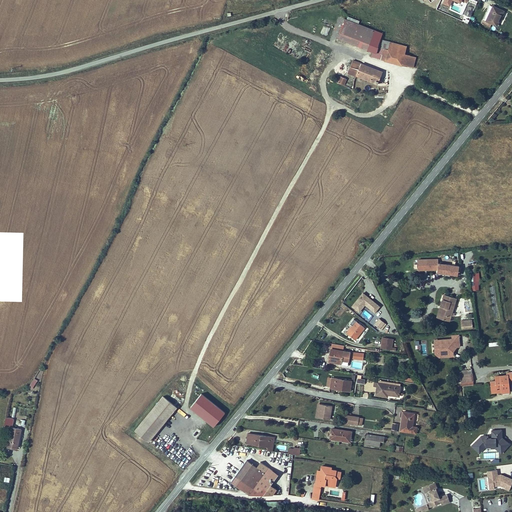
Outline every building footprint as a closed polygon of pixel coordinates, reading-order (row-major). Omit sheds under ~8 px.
[(498,27),(505,12),(493,6),(486,21),(498,27)] [(376,51),(379,39),(381,32),(344,17),(336,37),(373,52),(373,50),(376,51)] [(406,46),(379,39),(376,51),(373,50),(373,52),(372,57),(413,69),(417,57),(404,54),(406,46)] [(382,71),(353,60),(350,67),(348,73),(357,76),(371,81),(377,84),(377,83),(382,71)] [(343,85),(345,79),(337,75),(335,80),(339,81),(339,83),(343,85)] [(462,267),(459,266),(460,264),(439,261),(439,258),(418,258),(419,270),(438,269),(437,271),(458,274),(458,273),(461,273),(462,267)] [(479,273),(470,273),(471,285),(480,284),(479,273)] [(380,304),(363,291),(352,306),(360,312),(365,305),(374,312),(380,304)] [(441,305),(444,306),(441,317),(450,320),(458,297),(445,293),(441,305)] [(378,317),(373,323),(381,329),(386,323),(378,317)] [(357,338),(366,326),(358,319),(345,336),(350,339),(350,338),(354,341),(357,338)] [(472,328),(472,319),(461,320),(461,329),(472,328)] [(454,350),(454,341),(461,341),(460,332),(452,333),(453,337),(443,338),(443,343),(439,344),(437,346),(438,354),(441,357),(455,355),(454,350)] [(397,349),(398,345),(393,344),(394,336),(385,335),(384,335),(383,344),(383,346),(397,349)] [(443,343),(443,338),(435,339),(436,353),(438,354),(437,346),(439,344),(443,343)] [(342,343),(331,342),(330,348),(341,350),(342,343)] [(332,360),(332,363),(339,364),(340,359),(341,350),(330,348),(329,354),(328,359),(332,360)] [(341,350),(340,359),(343,359),(343,357),(348,358),(349,351),(341,350)] [(364,352),(353,351),(353,359),(364,360),(364,352)] [(347,365),(348,358),(343,357),(343,359),(340,359),(339,364),(347,365)] [(471,370),(454,371),(454,375),(457,375),(457,377),(459,377),(460,382),(473,381),(472,373),(471,373),(471,370)] [(509,377),(511,376),(511,375),(511,371),(506,371),(506,374),(496,375),(496,380),(497,390),(502,390),(502,392),(510,391),(509,377)] [(361,377),(362,374),(358,373),(356,381),(366,382),(366,378),(361,377)] [(350,389),(352,379),(332,376),(331,386),(350,389)] [(33,388),(38,379),(35,377),(30,387),(33,388)] [(401,384),(378,380),(376,380),(375,384),(377,385),(376,393),(388,395),(388,393),(400,395),(401,384)] [(202,392),(190,406),(214,425),(225,411),(202,392)] [(175,407),(162,396),(133,430),(147,441),(175,407)] [(333,402),(322,400),(320,410),(319,410),(318,415),(331,417),(333,402)] [(414,409),(404,407),(403,413),(401,427),(417,430),(418,423),(413,422),(414,409)] [(360,422),(362,414),(347,412),(346,420),(360,422)] [(14,417),(7,415),(5,424),(12,426),(8,447),(18,449),(22,430),(22,428),(12,426),(14,417)] [(353,440),(354,429),(332,426),(331,437),(353,440)] [(491,429),(491,436),(488,436),(488,434),(482,434),(471,445),(478,452),(485,446),(488,445),(490,445),(490,447),(495,447),(501,453),(510,443),(502,436),(501,429),(491,429)] [(268,444),(270,435),(252,432),(250,442),(268,444)] [(379,440),(380,433),(368,432),(367,441),(378,443),(379,440)] [(388,434),(380,433),(379,440),(387,441),(388,434)] [(246,458),(242,463),(231,480),(247,492),(248,492),(272,492),(276,487),(270,483),(277,472),(260,459),(257,465),(246,458)] [(336,486),(337,476),(340,477),(341,471),(338,470),(339,468),(334,467),(334,465),(322,464),(321,469),(318,469),(316,482),(315,482),(314,490),(313,497),(320,498),(322,484),(327,484),(336,486)] [(509,489),(509,488),(511,481),(511,477),(501,473),(497,474),(497,469),(487,470),(487,475),(488,486),(489,489),(494,488),(494,485),(500,484),(505,486),(504,487),(509,489)] [(435,483),(423,487),(425,493),(428,492),(431,500),(428,502),(429,507),(440,504),(441,506),(449,503),(447,495),(439,498),(437,492),(436,490),(437,490),(435,483)]
